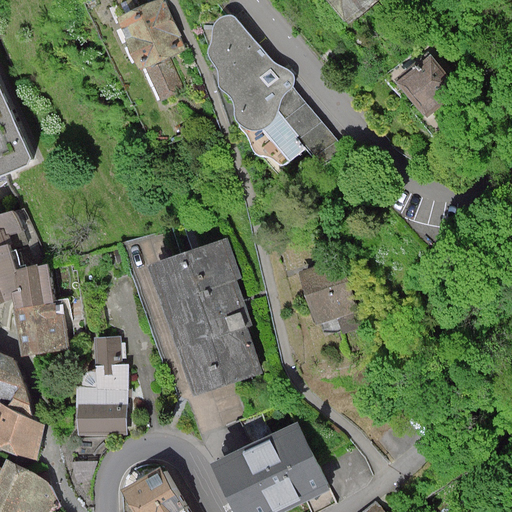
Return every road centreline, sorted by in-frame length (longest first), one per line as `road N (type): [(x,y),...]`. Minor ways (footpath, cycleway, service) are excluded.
road 1 (residential): [(252,0),(368,142),(417,179),(471,186),(511,169)]
road 2 (residential): [(511,359),(454,423),(344,511)]
road 3 (residential): [(107,511),(115,464),(142,447),(184,458),(220,511)]
